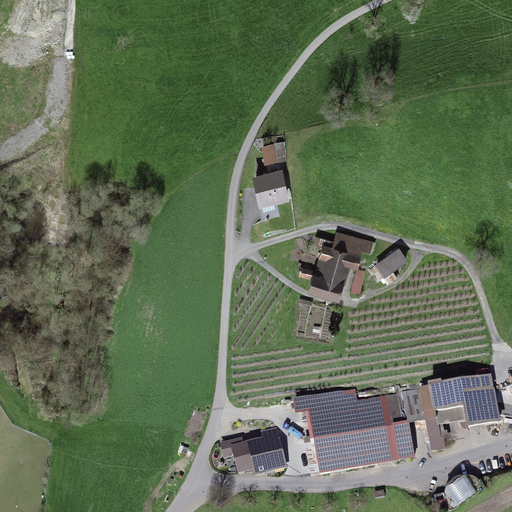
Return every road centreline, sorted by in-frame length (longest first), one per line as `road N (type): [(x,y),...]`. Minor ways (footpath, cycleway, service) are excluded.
road 1 (unclassified): [(199,470),(218,397),(243,161),(316,50),(380,0)]
road 2 (unclassified): [(511,439),(413,470),(305,488),(241,484),(199,470)]
